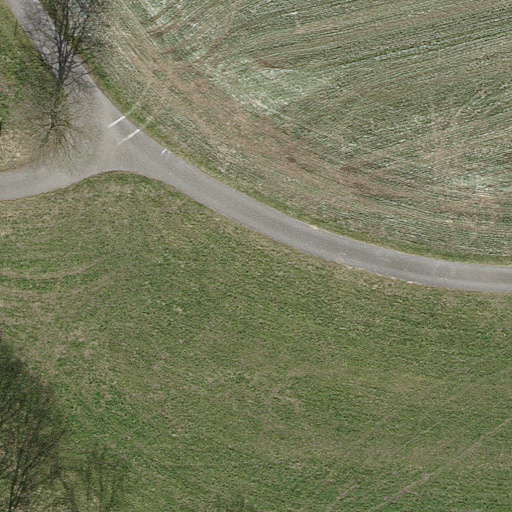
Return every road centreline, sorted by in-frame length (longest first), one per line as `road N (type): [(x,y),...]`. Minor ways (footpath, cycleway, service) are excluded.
road 1 (track): [(22,0),(108,135),(279,223),(417,267),(511,273)]
road 2 (track): [(108,135),(31,183),(0,185)]
